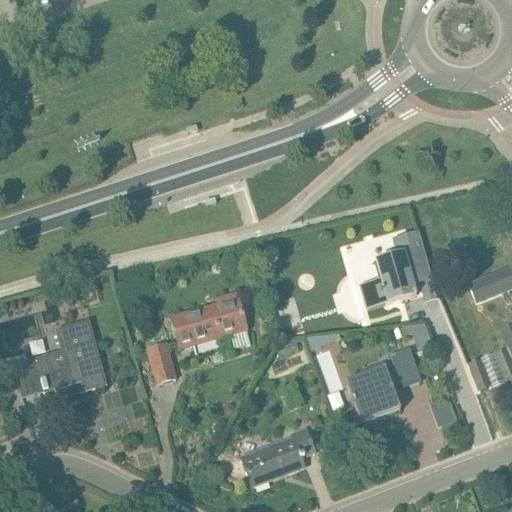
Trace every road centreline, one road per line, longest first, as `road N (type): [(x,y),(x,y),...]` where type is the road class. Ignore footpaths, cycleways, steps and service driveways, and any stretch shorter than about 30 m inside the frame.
road 1 (secondary): [(0,234),(317,130)]
road 2 (residential): [(167,511),(78,468),(48,466),(0,481)]
road 3 (residential): [(360,511),(511,453)]
road 4 (secondary): [(317,130),(363,120),(433,74)]
road 5 (secondary): [(415,50),(317,130)]
